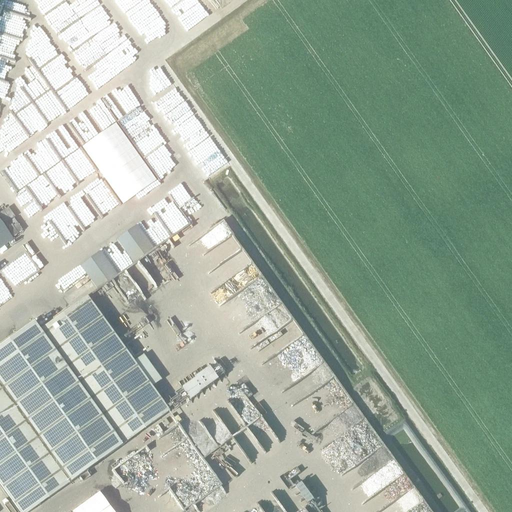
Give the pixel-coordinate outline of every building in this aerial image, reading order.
[(92,149),(24,192),(37,212),(44,208),(51,219),(61,212),(56,204),(101,175),(99,173),(109,167),(96,147),(97,147),(96,146),(91,148),(92,149)] [(123,166),(131,161),(128,156),(120,161),(123,166)] [(117,180),(84,202),(93,215),(99,211),(106,222),(146,195),(138,183),(151,174),(143,162),(117,179),(117,180)] [(82,206),(49,225),(58,242),(63,239),(67,246),(61,249),(64,254),(82,244),(77,235),(86,230),(82,223),(89,218),(82,206)] [(168,223),(163,226),(169,237),(181,230),(176,222),(181,220),(184,226),(188,223),(179,207),(170,212),(170,213),(164,216),(168,223)] [(7,226),(16,220),(9,210),(0,216),(7,226)] [(158,234),(164,230),(157,219),(152,222),(158,234)] [(0,249),(12,240),(0,223),(0,249)] [(133,262),(158,245),(145,226),(137,231),(126,238),(131,245),(125,249),(133,262)] [(0,260),(1,272),(29,272),(44,272),(44,248),(23,248),(23,260),(0,260)] [(94,271),(57,285),(62,297),(98,283),(94,271)] [(0,280),(0,309),(1,309),(0,307),(0,302),(10,295),(0,280)] [(133,363),(86,298),(38,332),(33,324),(0,347),(0,485),(18,511),(29,511),(168,413),(151,388),(161,381),(143,356),(133,363)] [(177,352),(182,360),(169,370),(173,375),(197,358),(187,345),(177,352)] [(195,405),(227,387),(219,374),(187,392),(195,405)] [(298,421),(309,417),(308,415),(312,413),(309,407),(306,408),(304,403),(288,410),(294,424),(299,422),(298,421)]
